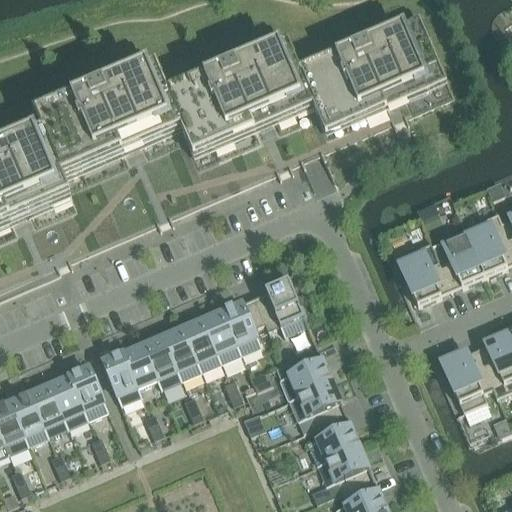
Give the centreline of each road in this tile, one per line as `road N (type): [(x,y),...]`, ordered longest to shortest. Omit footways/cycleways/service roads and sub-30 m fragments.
road 1 (residential): [(385,358),(323,214),(0,351)]
road 2 (residential): [(451,511),(385,358)]
road 3 (residential): [(385,358),(511,305)]
